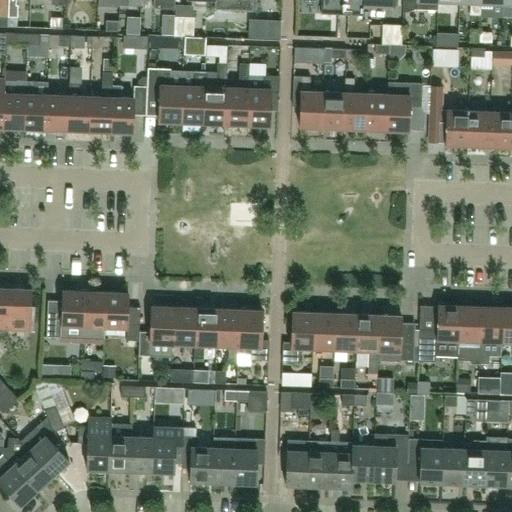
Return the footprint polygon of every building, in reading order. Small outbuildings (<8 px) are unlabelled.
[(8,0),(8,16),(17,16),(18,5),(16,5),(16,0),(8,0)] [(175,9),(174,0),(153,0),(153,8),(175,9)] [(257,0),(214,0),(214,10),(257,12),(257,0)] [(321,0),(321,14),(364,16),(364,5),(392,6),(391,0),(321,0)] [(437,10),(438,2),(438,0),(403,0),(403,13),(415,9),(437,10)] [(470,15),(480,15),(480,0),(459,0),(460,3),(471,3),(470,15)] [(502,16),(503,4),(502,0),(480,0),(480,15),(502,16)] [(194,18),(175,17),(174,36),(193,37),(194,18)] [(118,32),(119,21),(106,21),(106,31),(118,32)] [(401,45),(402,26),(383,25),(382,44),(401,45)] [(480,32),(479,42),(491,43),(492,32),(480,32)] [(15,44),(27,44),(28,34),(15,33),(15,44)] [(437,33),(436,45),(447,45),(447,33),(437,33)] [(27,44),(40,45),(40,34),(28,34),(27,44)] [(58,45),(71,46),(71,36),(58,35),(58,45)] [(183,37),(149,36),(149,47),(183,48),(183,37)] [(375,53),(389,54),(390,45),(375,44),(375,53)] [(331,58),(346,58),(346,49),(332,49),(331,58)] [(511,52),(500,52),(500,61),(511,61),(511,52)] [(104,59),(103,72),(112,72),(113,60),(104,59)] [(205,74),(204,86),(203,124),(225,125),(226,87),(227,63),(217,63),(217,74),(205,74)] [(225,125),(247,125),(249,75),(249,64),(239,63),(239,87),(226,87),(225,125)] [(158,122),(181,123),(182,73),(171,73),(171,69),(148,68),(147,86),(146,96),(159,97),(158,122)] [(88,131),(110,132),(112,85),(113,72),(112,72),(103,72),(102,72),(101,97),(90,96),(88,131)] [(194,73),(194,74),(182,73),(181,123),(203,124),(204,86),(205,74),(194,73)] [(279,76),(249,75),(247,125),(269,126),(270,102),(278,102),(279,76)] [(310,91),(310,77),(293,76),(292,106),(300,107),(299,127),(321,128),(323,92),(310,91)] [(345,78),(345,92),(343,129),(365,130),(366,93),(354,93),(354,79),(345,78)] [(4,93),(2,128),(24,129),(26,81),(15,81),(5,80),(4,93)] [(24,129),(45,130),(47,95),(36,94),(36,82),(26,81),(24,129)] [(421,107),(422,83),(388,82),(388,94),(386,131),(408,131),(409,107),(421,107)] [(67,131),(88,131),(90,96),(79,96),(79,84),(69,84),(69,95),(67,131)] [(112,85),(110,132),(133,133),(133,115),(146,116),(146,96),(147,86),(134,86),(134,98),(121,97),(122,86),(112,85)] [(441,122),(442,86),(430,86),(429,122),(441,122)] [(345,92),(323,92),(321,128),(343,129),(345,92)] [(388,94),(366,93),(365,130),(386,131),(388,94)] [(47,95),(45,130),(67,131),(69,95),(47,95)] [(445,145),(467,146),(468,111),(446,110),(445,145)] [(490,111),(468,111),(467,146),(488,147),(490,111)] [(510,148),(511,112),(490,111),(488,147),(510,148)] [(0,333),(8,334),(8,330),(30,331),(32,289),(0,288),(0,333)] [(83,342),(85,291),(62,291),(62,302),(48,301),(46,337),(71,338),(72,342),(83,342)] [(104,339),(105,327),(106,292),(85,291),(83,342),(97,343),(99,339),(104,339)] [(127,328),(126,340),(139,341),(139,331),(140,308),(128,307),(128,293),(106,292),(105,327),(127,328)] [(458,341),(460,306),(437,305),(436,330),(419,329),(418,361),(435,362),(436,356),(458,357),(458,341)] [(171,357),(172,344),(173,307),(151,306),(150,332),(139,331),(139,341),(138,356),(171,357)] [(458,341),(458,357),(470,357),(470,363),(479,364),(481,306),(460,306),(458,341)] [(501,356),(501,342),(503,307),(481,306),(479,364),(489,364),(490,355),(501,356)] [(194,345),(196,308),(173,307),(172,344),(194,345)] [(511,307),(503,307),(501,342),(511,342),(511,307)] [(204,345),(216,346),(218,308),(196,308),(194,345),(194,359),(204,359),(204,345)] [(238,354),(238,347),(240,309),(218,308),(216,346),(229,346),(228,360),(238,360),(238,354)] [(251,354),(250,360),(268,361),(269,340),(261,340),(262,310),(240,309),(238,347),(238,354),(251,354)] [(313,349),(314,312),(292,311),(291,342),(283,342),(282,362),(299,362),(300,348),(313,349)] [(313,349),(335,350),(336,313),(314,312),(313,349)] [(356,351),(358,314),(336,313),(335,350),(356,351)] [(377,375),(377,359),(379,315),(358,314),(356,351),(368,351),(367,374),(377,375)] [(414,361),(414,345),(400,345),(401,315),(379,315),(377,359),(414,361)] [(171,369),(171,381),(185,382),(186,370),(171,369)] [(81,381),(94,382),(94,371),(82,371),(81,381)] [(194,371),(193,382),(208,383),(209,371),(194,371)] [(226,371),(215,371),(215,383),(225,384),(226,371)] [(333,378),(319,378),(318,387),(333,388),(333,378)] [(355,389),(355,379),(340,379),(340,388),(355,389)] [(495,379),(496,393),(510,392),(509,379),(495,379)] [(0,380),(0,409),(3,413),(17,400),(0,380)] [(456,392),(470,393),(470,384),(457,384),(456,392)] [(121,386),(121,397),(133,397),(133,386),(121,386)] [(146,387),(133,386),(133,397),(145,397),(146,387)] [(237,390),(225,390),(224,401),(237,401),(237,390)] [(248,409),(266,409),(267,391),(237,390),(237,401),(248,401),(248,409)] [(292,410),(295,408),(310,409),(311,404),(311,393),(281,392),(280,410),(292,410)] [(311,393),(311,404),(323,404),(323,394),(311,393)] [(342,394),(342,405),(354,405),(354,395),(342,394)] [(367,395),(354,395),(354,405),(366,406),(367,395)] [(445,395),(444,406),(457,406),(457,396),(445,395)] [(202,424),(203,398),(185,398),(184,423),(202,424)] [(475,400),(475,410),(487,411),(488,400),(475,400)] [(500,400),(488,400),(487,411),(499,411),(500,400)] [(47,417),(20,440),(53,476),(69,461),(51,442),(56,438),(53,432),(65,428),(56,405),(44,410),(47,417)] [(78,443),(87,443),(86,470),(109,471),(110,435),(111,423),(111,421),(95,421),(88,427),(78,427),(78,443)] [(109,471),(130,471),(131,436),(132,424),(111,423),(110,435),(109,471)] [(153,427),(153,437),(152,472),(174,473),(174,462),(182,462),(183,436),(183,428),(153,427)] [(352,453),(352,445),(353,445),(353,443),(338,442),(339,431),(331,431),(331,441),(329,487),(351,488),(352,480),(351,480),(352,453)] [(396,462),(408,463),(409,438),(409,435),(374,434),(374,446),(373,481),(395,482),(396,462)] [(131,436),(130,471),(152,472),(153,437),(131,436)] [(213,447),(197,447),(198,437),(183,436),(182,462),(190,462),(190,482),(212,483),(213,447)] [(506,486),(508,439),(508,437),(486,436),(486,440),(484,485),(506,486)] [(20,440),(17,438),(8,438),(8,448),(0,447),(0,450),(37,491),(53,476),(20,440)] [(213,438),(213,447),(212,483),(233,483),(235,448),(235,439),(213,438)] [(419,483),(441,483),(443,448),(421,447),(421,439),(409,438),(408,463),(420,463),(419,483)] [(265,440),(235,439),(235,448),(233,483),(256,484),(256,465),(264,465),(265,440)] [(308,486),(309,451),(309,440),(310,441),(310,440),(307,440),(304,441),(301,443),(297,448),(296,451),(287,450),(286,485),(308,486)] [(309,440),(309,451),(308,486),(329,487),(331,441),(310,441),(309,440)] [(484,485),(486,440),(473,440),(470,442),(464,442),(464,449),(463,484),(484,485)] [(374,446),(353,445),(352,445),(352,453),(351,480),(352,480),(373,481),(374,446)] [(464,449),(443,448),(441,483),(463,484),(464,449)] [(0,483),(20,506),(37,491),(0,450),(0,451),(3,454),(0,456),(0,483)]
